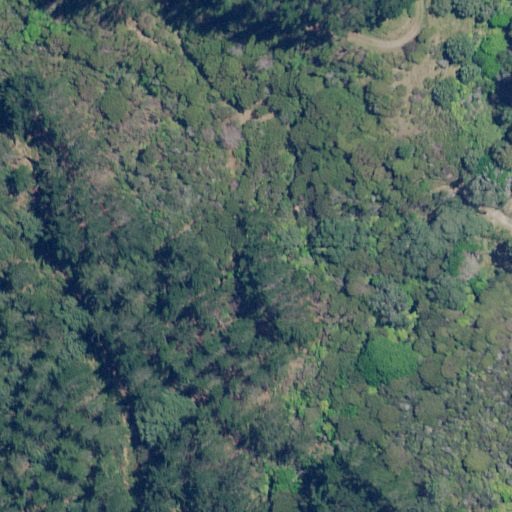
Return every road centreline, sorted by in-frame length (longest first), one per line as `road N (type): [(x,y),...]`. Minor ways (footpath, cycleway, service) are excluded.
road 1 (track): [(511,214),(398,157),(372,86),(307,15),(226,36),(135,26),(120,0)]
road 2 (track): [(0,86),(95,254),(180,511)]
